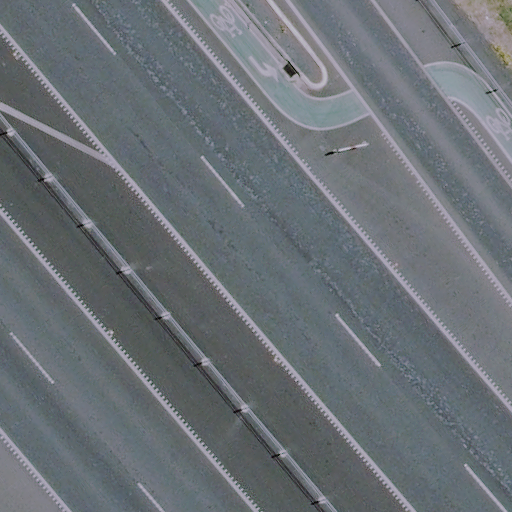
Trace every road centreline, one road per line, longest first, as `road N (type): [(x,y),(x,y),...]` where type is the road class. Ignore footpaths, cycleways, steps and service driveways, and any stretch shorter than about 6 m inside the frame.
road 1 (motorway): [(65,0),(502,511)]
road 2 (motorway): [(329,0),(511,251)]
road 3 (motorway): [(168,511),(0,313)]
